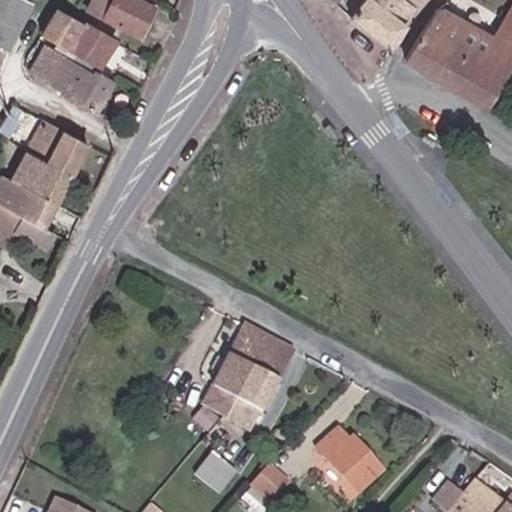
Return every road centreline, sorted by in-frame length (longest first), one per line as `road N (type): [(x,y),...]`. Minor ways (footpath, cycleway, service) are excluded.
road 1 (secondary): [(225,0),(215,39),(40,355),(0,448)]
road 2 (unclassified): [(354,104),(511,309)]
road 3 (unclassified): [(511,143),(420,100),(383,92),(354,104)]
road 4 (unclassified): [(260,0),(354,104)]
